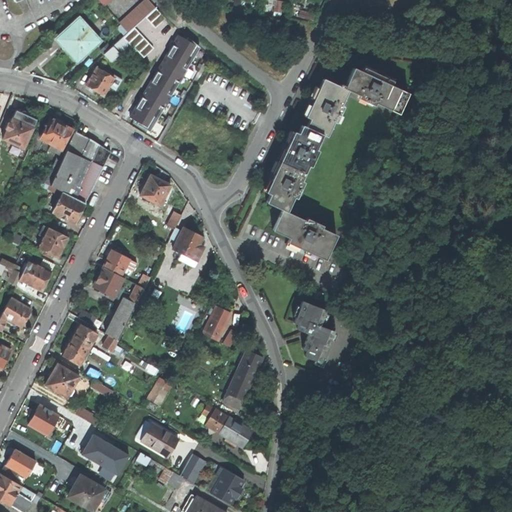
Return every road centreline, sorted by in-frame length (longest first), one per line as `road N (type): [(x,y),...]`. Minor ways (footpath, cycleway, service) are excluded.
road 1 (residential): [(206,204),(279,374),(282,428),(270,511)]
road 2 (residential): [(140,144),(0,418)]
road 3 (residential): [(282,92),(317,36),(418,62)]
road 4 (residential): [(0,80),(76,104),(140,144)]
road 5 (unclassified): [(282,92),(166,0)]
road 6 (residential): [(206,204),(238,182),(282,92)]
